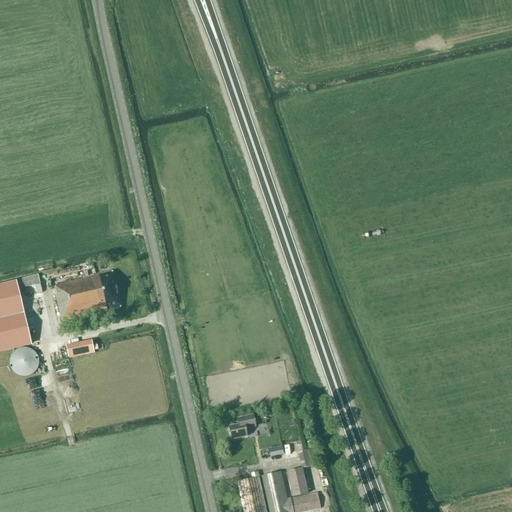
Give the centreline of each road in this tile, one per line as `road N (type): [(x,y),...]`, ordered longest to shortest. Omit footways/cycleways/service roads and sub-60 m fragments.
road 1 (trunk): [(380,511),(200,0)]
road 2 (tertiary): [(209,511),(96,0)]
